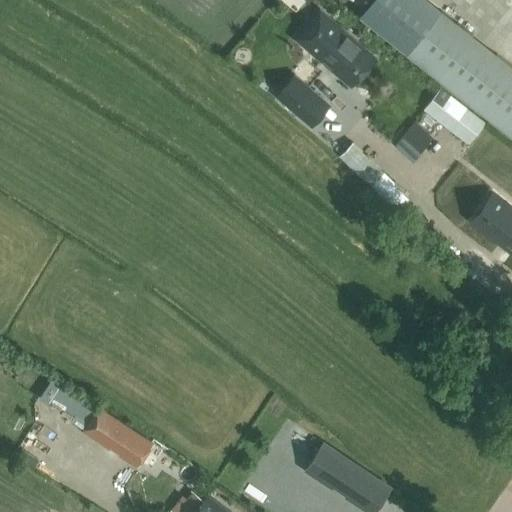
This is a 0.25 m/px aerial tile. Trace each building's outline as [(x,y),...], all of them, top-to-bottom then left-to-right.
[(511,66),(428,0),(371,0),(359,16),(511,137),(511,66)] [(468,0),(452,0),(473,17),(480,9),(468,0)] [(375,57),(320,10),(296,37),(322,59),(325,56),(335,66),(333,68),(351,84),(375,57)] [(321,96),(296,73),(278,91),(303,115),(321,96)] [(421,114),(468,142),(482,120),(435,91),(421,114)] [(407,196),(383,171),(353,141),(338,155),(370,184),(395,208),(407,196)] [(473,217),(511,252),(511,206),(495,192),(473,217)] [(159,307),(151,317),(176,341),(185,331),(159,307)] [(98,406),(83,429),(122,455),(137,431),(98,406)] [(373,511),(390,486),(323,442),(305,469),(333,487),(335,484),(347,492),(345,495),(370,511),(373,511)] [(209,495),(199,487),(180,511),(237,511),(211,491),(209,495)]
